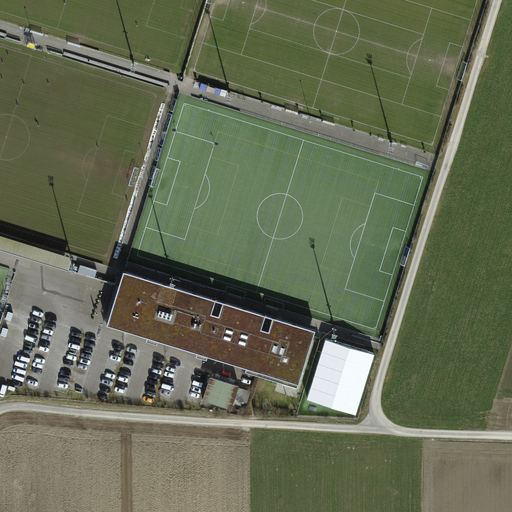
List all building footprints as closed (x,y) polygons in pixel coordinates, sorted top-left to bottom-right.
[(0,236),(0,250),(69,272),(73,259),(0,236)] [(126,265),(108,323),(299,382),(317,324),(126,265)] [(81,266),(79,273),(96,278),(98,271),(81,266)] [(203,402),(232,411),(240,387),(211,378),(203,402)] [(240,388),(236,400),(247,403),(251,392),(240,388)]
